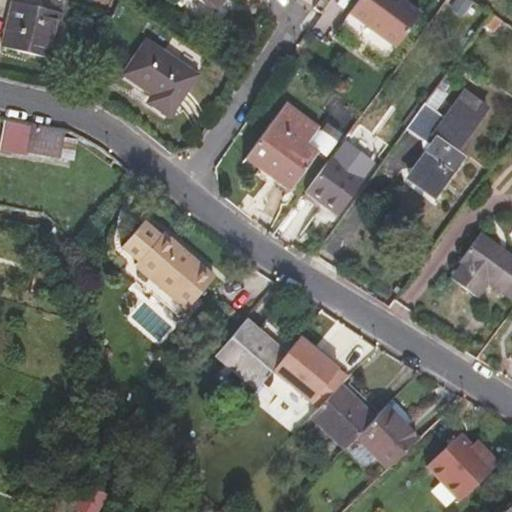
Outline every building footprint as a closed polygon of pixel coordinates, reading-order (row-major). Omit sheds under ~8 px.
[(50,59),(64,0),(11,0),(0,47),(50,59)] [(198,0),(213,10),(220,0),(198,0)] [(421,13),(402,0),(357,0),(339,26),(374,53),(383,41),(394,49),(421,13)] [(167,114),(194,75),(146,42),(124,73),(154,94),(149,102),(167,114)] [(425,103),(436,111),(448,95),(443,91),(449,81),(443,77),(425,103)] [(437,195),(465,156),(458,152),(490,107),(464,88),(443,116),(436,111),(425,103),(405,129),(428,145),(407,174),(437,195)] [(305,145),(317,129),(284,105),(245,157),(288,192),(316,154),(305,145)] [(0,152),(24,158),(26,151),(47,155),(60,157),(62,139),(64,128),(53,126),(32,122),(30,131),(4,125),(0,141),(0,152)] [(62,139),(60,157),(74,160),(78,141),(62,139)] [(336,216),(363,179),(330,155),(303,192),(336,216)] [(186,309),(213,277),(163,233),(161,235),(143,220),(120,247),(138,262),(137,263),(160,284),(159,285),(186,309)] [(511,256),(480,233),(458,262),(461,264),(451,278),(477,296),(487,282),(511,300),(511,256)] [(34,270),(31,283),(42,285),(45,272),(34,270)] [(244,319),(214,354),(234,371),(263,336),(244,319)] [(339,369),(298,334),(284,354),(272,369),(313,402),(339,369)] [(263,336),(234,371),(256,389),(272,369),(284,354),(263,336)] [(183,353),(123,422),(137,445),(202,369),(183,353)] [(341,386),(311,417),(344,450),(355,439),(357,437),(375,418),(341,386)] [(375,418),(357,437),(387,468),(417,440),(386,407),(377,417),(375,418)] [(497,461),(479,443),(475,447),(469,441),(461,432),(426,466),(457,499),(497,461)] [(479,443),(474,437),(469,441),(475,447),(479,443)] [(94,446),(82,467),(86,468),(95,471),(104,451),(94,446)] [(71,482),(53,511),(72,511),(95,471),(86,468),(77,485),(71,482)] [(174,511),(165,501),(158,511),(174,511)]
